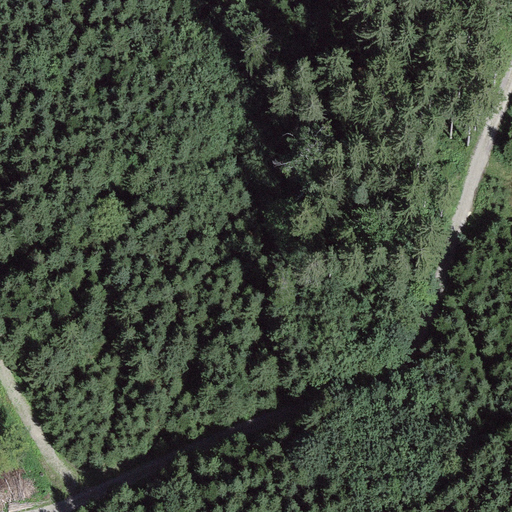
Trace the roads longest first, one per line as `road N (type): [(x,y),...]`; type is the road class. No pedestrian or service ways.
road 1 (track): [(511,86),(414,341),(334,398),(55,511)]
road 2 (track): [(86,498),(0,363)]
